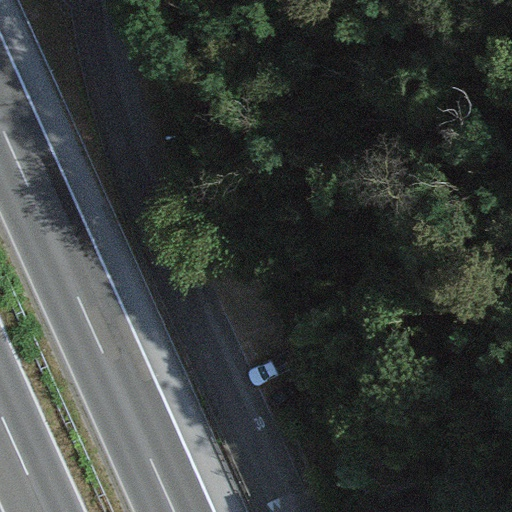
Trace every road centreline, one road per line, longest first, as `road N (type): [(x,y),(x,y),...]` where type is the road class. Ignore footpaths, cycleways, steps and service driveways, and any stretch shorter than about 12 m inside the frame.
road 1 (unclassified): [(289,511),(124,157),(96,0)]
road 2 (motorway): [(171,511),(0,130)]
